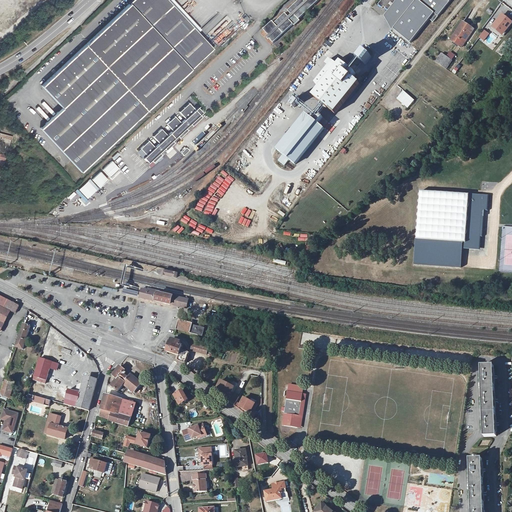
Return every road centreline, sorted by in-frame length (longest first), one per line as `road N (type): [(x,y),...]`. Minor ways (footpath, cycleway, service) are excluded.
road 1 (unknown): [(359,9),(255,148),(253,171),(261,179),(284,174),(353,98),(378,61),(369,32)]
road 2 (residential): [(492,511),(491,459),(505,432),(502,360),(479,359),(479,428),(464,458),(467,511)]
road 3 (tertiary): [(164,361),(358,511)]
road 4 (residential): [(259,11),(219,62),(126,146)]
road 5 (residential): [(117,346),(65,511)]
road 6 (secondary): [(176,511),(159,377),(164,361)]
road 7 (tertiary): [(0,284),(117,346)]
